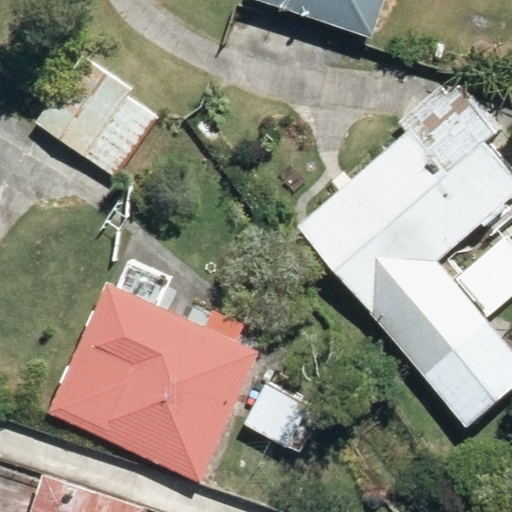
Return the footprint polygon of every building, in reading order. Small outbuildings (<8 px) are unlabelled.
[(373,42),(385,0),(250,0),(249,5),(373,42)] [(75,58),(29,122),(118,187),(165,122),(75,58)] [(403,141),(293,228),(466,439),(511,401),(511,355),(484,321),(511,298),(511,247),(507,242),(452,287),(437,267),(480,232),(485,239),(511,216),(511,168),(494,147),(504,139),(455,78),(393,128),(403,141)] [(119,287),(102,281),(46,417),(200,480),(253,353),(161,315),(175,281),(129,262),(119,287)] [(323,402),(257,378),(240,425),(307,449),(323,402)] [(140,511),(0,474),(0,511),(140,511)]
